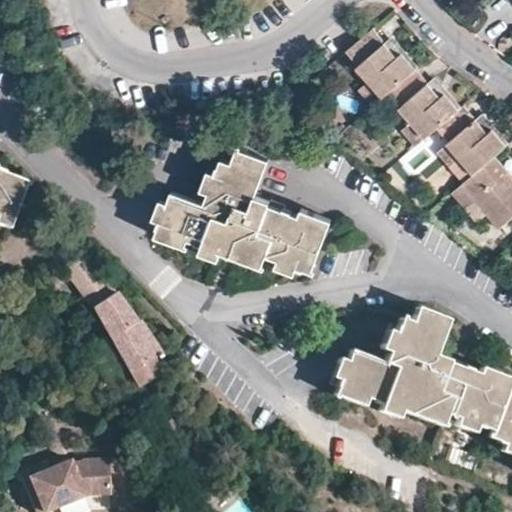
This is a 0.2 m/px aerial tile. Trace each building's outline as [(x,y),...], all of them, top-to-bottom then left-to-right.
[(376,24),(349,46),(360,60),(358,62),(371,78),(383,93),(390,88),(417,67),(403,51),(400,53),(376,24)] [(438,123),(457,109),(443,93),(439,96),(417,67),(390,88),(401,103),(398,105),(409,119),(422,136),(438,123)] [(361,85),(373,101),(383,93),(371,78),(361,85)] [(44,115),(42,94),(29,96),(31,116),(44,115)] [(459,154),(472,171),(493,155),(505,145),(492,129),(487,132),(464,103),(457,109),(438,123),(449,137),(447,139),(459,154)] [(400,127),(413,143),(422,136),(409,119),(400,127)] [(459,154),(447,139),(437,146),(449,162),(459,154)] [(276,254),(296,261),(310,266),(330,215),(301,204),(298,210),(272,201),(271,198),(255,191),(268,156),(237,143),(231,158),(220,154),(204,197),(171,186),(166,198),(157,223),(155,231),(184,242),(187,234),(202,239),(221,246),(260,261),(264,250),(276,254)] [(449,162),(461,179),(472,171),(459,154),(449,162)] [(458,182),(472,198),(483,212),(494,226),(511,211),(511,189),(500,176),(506,171),(493,155),(472,171),(461,179),(458,182)] [(0,226),(9,230),(27,183),(0,171),(0,226)] [(511,189),(511,178),(506,171),(500,176),(511,189)] [(458,182),(450,189),(462,205),(472,198),(458,182)] [(157,223),(166,198),(158,196),(149,220),(157,223)] [(483,212),(472,198),(462,205),(474,220),(483,212)] [(218,254),(221,246),(202,239),(199,247),(218,254)] [(136,384),(172,363),(91,254),(64,267),(136,384)] [(292,269),(296,261),(276,254),(273,262),(292,269)] [(511,387),(506,385),(509,375),(477,363),(474,367),(431,351),(444,313),(412,302),(406,317),(400,315),(394,330),(387,347),(383,356),(349,345),(345,356),(338,375),(333,389),(360,399),(363,391),(377,396),(396,403),(437,418),(441,407),(455,412),(471,418),(488,424),(485,432),(500,438),(511,442),(511,387)] [(387,347),(394,330),(384,326),(377,342),(387,347)] [(329,371),(338,375),(345,356),(336,353),(329,371)] [(393,411),(396,403),(377,396),(374,405),(393,411)] [(468,426),(471,418),(455,412),(452,420),(468,426)] [(511,450),(511,442),(500,438),(497,445),(511,450)] [(68,458),(24,479),(37,511),(38,511),(81,494),(112,490),(110,453),(68,458)]
